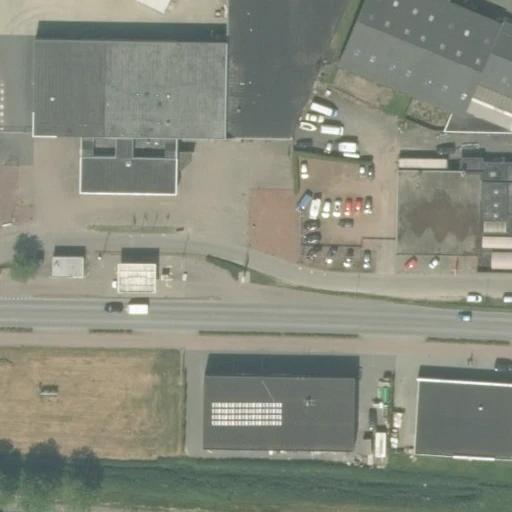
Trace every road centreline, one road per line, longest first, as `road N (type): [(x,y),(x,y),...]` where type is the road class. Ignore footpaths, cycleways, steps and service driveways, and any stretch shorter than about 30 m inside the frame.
road 1 (unclassified): [(0,255),(54,242),(196,242),(327,282),(511,284)]
road 2 (primary): [(511,327),(362,316),(0,311)]
